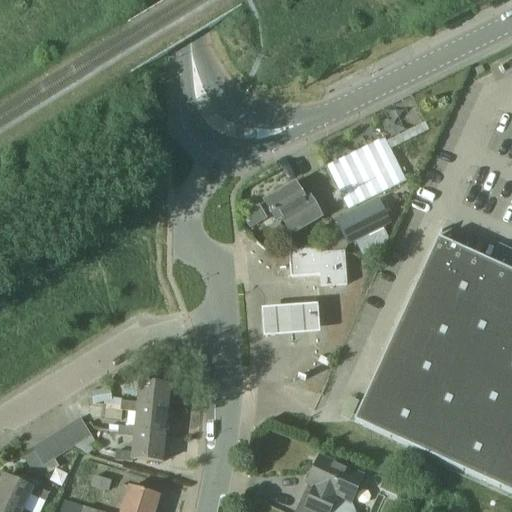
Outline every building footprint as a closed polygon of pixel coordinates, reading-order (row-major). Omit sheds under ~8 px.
[(383,139),(422,125),(412,96),(373,110),(383,139)] [(384,140),(359,153),(382,195),(406,183),(384,140)] [(327,169),(348,212),(382,195),(359,153),(327,169)] [(266,204),(277,224),(283,221),(292,238),(321,222),(309,201),(304,204),(295,188),(266,204)] [(335,225),(320,233),(331,256),(345,255),(347,248),(391,226),(378,200),(334,222),(335,225)] [(511,275),(438,241),(354,425),(511,496),(511,275)] [(321,252),(290,254),(291,267),(290,267),(291,278),(321,277),(321,289),(347,287),(345,255),(331,256),(321,257),(321,252)] [(261,309),(263,336),(320,332),(318,305),(261,309)] [(171,387),(141,384),(139,404),(122,403),(122,408),(168,413),(171,387)] [(105,404),(112,404),(111,401),(111,394),(91,396),(92,406),(105,404)] [(119,433),(166,438),(168,413),(122,408),(121,412),(138,413),(136,430),(119,428),(119,433)] [(80,420),(71,426),(83,444),(92,439),(80,420)] [(71,426),(61,432),(73,450),(83,444),(71,426)] [(61,432),(51,438),(63,456),(73,450),(61,432)] [(133,461),(163,463),(166,438),(119,433),(119,437),(136,439),(134,455),(117,453),(116,461),(133,463),(133,461)] [(54,463),(56,462),(56,461),(63,456),(51,438),(41,444),(54,463)] [(32,450),(45,469),(54,463),(41,444),(32,450)] [(354,511),(351,504),(362,479),(319,459),(306,486),(314,490),(304,511),(305,511),(354,511)] [(111,482),(93,478),(90,488),(108,493),(111,482)] [(5,479),(0,490),(0,505),(14,511),(22,511),(23,511),(30,498),(45,505),(50,496),(34,489),(33,492),(5,479)] [(153,511),(159,497),(130,488),(122,511),(153,511)]
